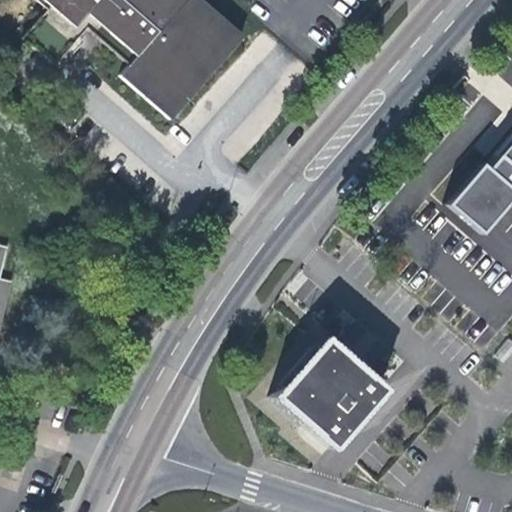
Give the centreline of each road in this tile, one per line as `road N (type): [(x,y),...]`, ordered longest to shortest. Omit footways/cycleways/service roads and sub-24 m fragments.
road 1 (primary): [(436,0),(259,211),(140,384),(82,511)]
road 2 (primary): [(150,451),(285,232),(486,0)]
road 3 (unknown): [(511,279),(487,301),(392,218),(393,202),(434,184)]
road 4 (residential): [(150,451),(341,511)]
